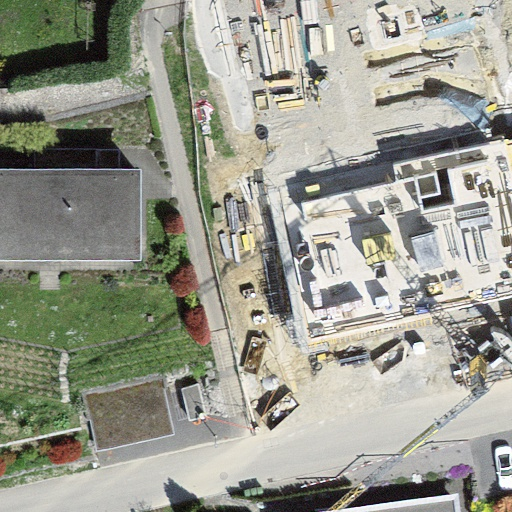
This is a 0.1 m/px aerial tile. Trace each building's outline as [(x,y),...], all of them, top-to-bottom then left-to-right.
[(290,137),(284,89),(231,96),(234,122),(241,122),(244,142),(290,137)] [(301,138),(328,132),(323,106),(296,112),(301,138)] [(141,248),(141,156),(119,156),(119,144),(29,144),(29,156),(0,155),(0,253),(0,248),(141,248)] [(161,373),(82,393),(96,447),(175,427),(161,373)] [(206,414),(198,381),(181,385),(189,418),(206,414)] [(276,511),(462,511),(460,487),(276,511)]
